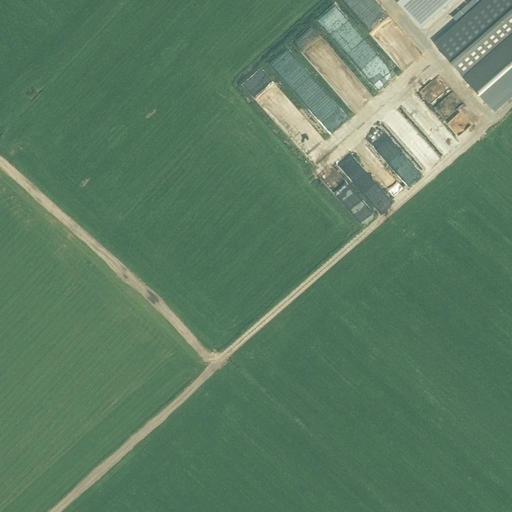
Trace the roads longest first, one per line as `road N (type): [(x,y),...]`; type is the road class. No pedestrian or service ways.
road 1 (track): [(52,511),(511,103)]
road 2 (track): [(0,166),(214,364)]
